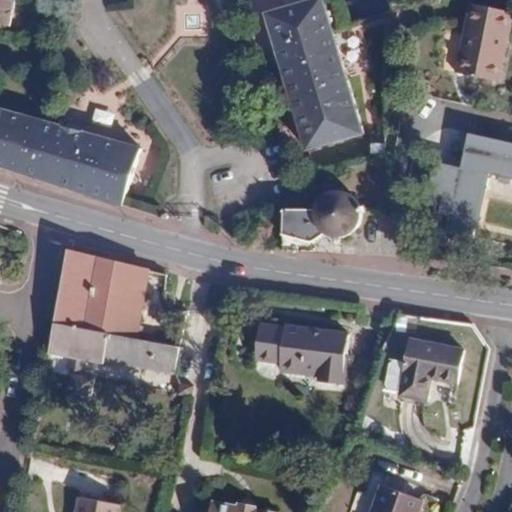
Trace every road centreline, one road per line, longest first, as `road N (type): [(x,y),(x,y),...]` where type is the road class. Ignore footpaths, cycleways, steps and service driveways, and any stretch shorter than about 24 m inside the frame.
road 1 (residential): [(504,303),(254,270),(58,216)]
road 2 (residential): [(504,303),(464,511)]
road 3 (residential): [(41,313),(5,511)]
road 4 (unknown): [(391,288),(416,105)]
